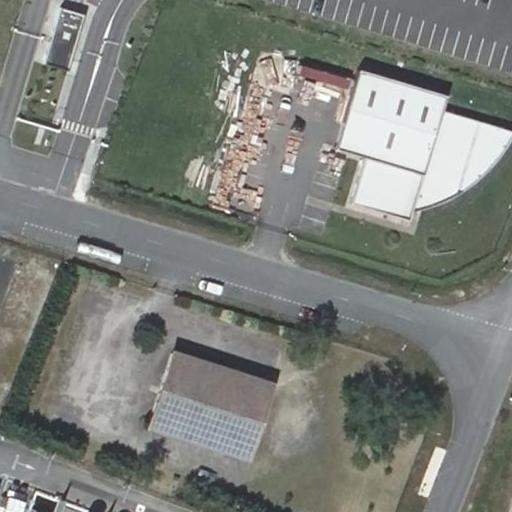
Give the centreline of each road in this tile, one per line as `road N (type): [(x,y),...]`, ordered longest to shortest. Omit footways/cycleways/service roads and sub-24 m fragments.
road 1 (residential): [(0,196),(334,295),(444,336)]
road 2 (residential): [(442,511),(478,401),(473,374),(444,336)]
